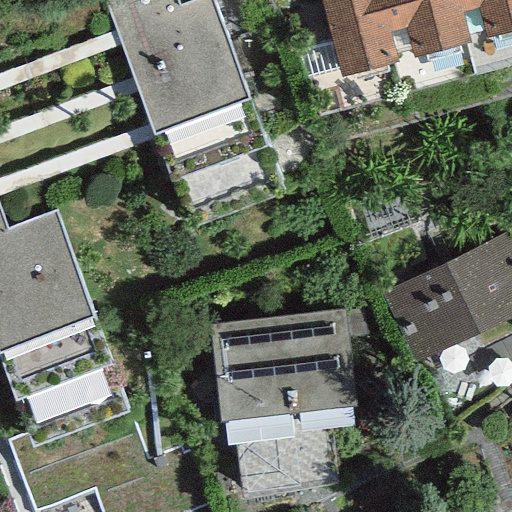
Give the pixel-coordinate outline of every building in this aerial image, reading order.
[(107,0),(153,120),(251,86),(215,0),(107,0)] [(511,0),(322,0),(341,67),(511,20),(511,0)] [(0,202),(0,337),(96,303),(60,204),(7,223),(0,202)] [(511,233),(509,227),(379,291),(411,357),(511,307),(511,233)] [(344,300),(210,316),(220,408),(223,407),(226,436),(236,435),(242,485),(337,474),(327,395),(355,392),(344,300)]
